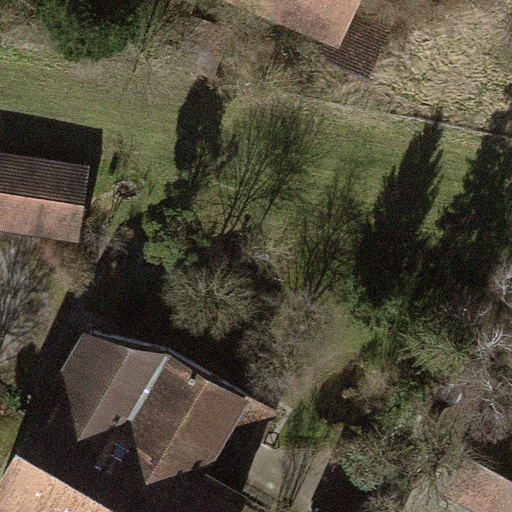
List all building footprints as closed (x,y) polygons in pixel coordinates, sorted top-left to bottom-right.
[(249,0),(400,63),(426,0),(249,0)] [(92,160),(0,147),(0,227),(81,238),(92,160)] [(98,321),(0,489),(0,502),(17,511),(232,511),(218,504),(267,418),(98,321)] [(511,511),(511,458),(482,505),(493,511),(511,511)] [(389,511),(331,482),(315,511),(389,511)]
